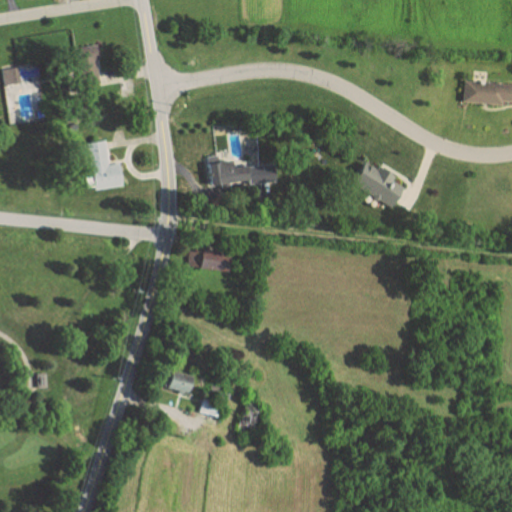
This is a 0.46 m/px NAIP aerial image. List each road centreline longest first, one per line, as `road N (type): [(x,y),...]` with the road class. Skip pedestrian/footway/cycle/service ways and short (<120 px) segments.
road 1 (residential): [(84,511),(150,305),(169,216),(142,0)]
road 2 (residential): [(155,85),(264,67),(304,71),(429,143),(463,155),(511,155)]
road 3 (residential): [(0,217),(165,237)]
road 4 (residential): [(123,0),(0,19)]
